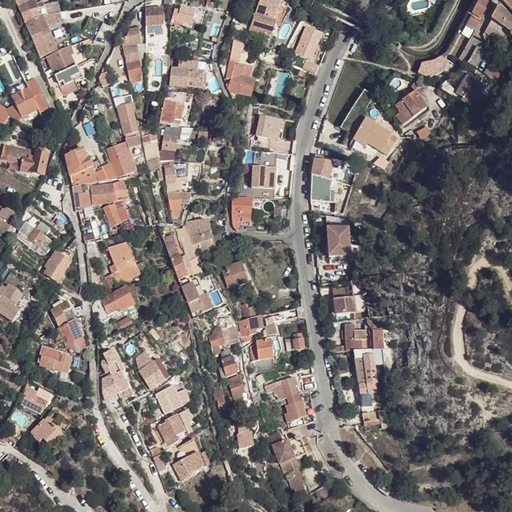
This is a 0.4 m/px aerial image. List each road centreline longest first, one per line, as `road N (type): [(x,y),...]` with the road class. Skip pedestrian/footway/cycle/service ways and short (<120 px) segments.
road 1 (residential): [(235,0),(216,59),(232,112),(228,227),(233,235),(302,237)]
road 2 (residential): [(302,237),(297,203),(308,120),(364,0)]
road 3 (residential): [(90,414),(92,344),(69,185)]
road 4 (track): [(511,289),(506,269),(483,262),(455,350),(465,371),(511,387)]
road 5 (residential): [(335,441),(302,237)]
road 6 (residential): [(60,149),(137,0)]
road 7 (unclassified): [(90,414),(161,511)]
